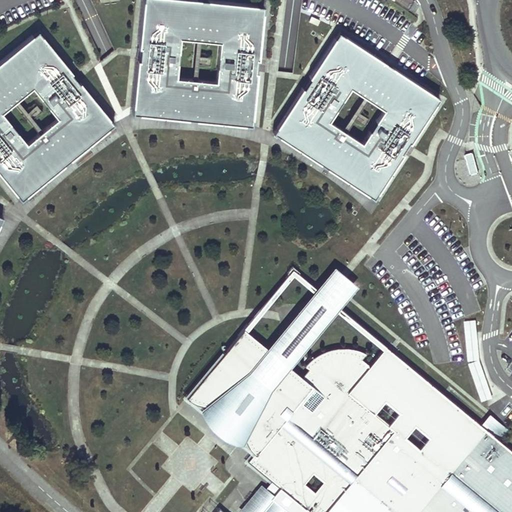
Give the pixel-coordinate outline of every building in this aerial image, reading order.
[(265,6),(206,0),(146,0),(140,54),(134,112),(252,125),(260,66),(265,6)] [(0,173),(19,198),(112,123),(76,78),(38,31),(0,61),(0,173)] [(407,149),(439,99),(387,66),(339,35),(306,86),(275,136),(375,199),(407,149)] [(471,172),(478,170),(473,151),(466,152),(471,172)] [(339,307),(357,285),(346,276),(334,266),(315,288),(313,291),(266,347),(246,331),(240,338),(237,335),(226,349),(239,360),(241,358),(243,357),(245,356),(248,357),(250,358),(252,359),(253,360),(254,363),(255,365),(254,368),(274,385),(277,387),(286,375),(287,374),(289,373),(292,372),(294,372),(296,373),(299,374),(290,367),(336,310),(339,307)] [(246,331),(293,274),(313,291),(315,288),(292,269),(243,328),(246,331)] [(339,307),(336,310),(381,348),(383,345),(339,307)] [(246,331),(243,328),(237,335),(240,338),(246,331)] [(492,439),(484,432),(486,430),(480,425),(426,380),(383,345),(381,348),(382,349),(369,366),(361,359),(366,353),(364,352),(361,351),(359,350),(357,350),(354,349),(352,348),(349,348),(347,348),(344,348),(342,347),(339,348),(337,348),(336,348),(332,349),(330,349),(327,350),(325,351),(322,352),(320,353),(318,354),(316,355),(314,356),(312,358),(310,360),(308,361),(306,363),(305,365),(304,365),(308,369),(301,376),(299,374),(296,373),(294,372),(292,372),(289,373),(287,374),(286,375),(277,387),(274,385),(254,368),(255,365),(254,363),(253,360),(252,359),(250,358),(248,357),(245,356),(243,357),(241,358),(239,360),(226,349),(186,397),(200,409),(205,413),(211,405),(214,405),(216,404),(219,404),(221,403),(223,402),(226,401),(228,400),(230,399),(232,397),(233,396),(234,399),(235,401),(237,403),(239,405),(241,406),(243,407),(245,408),(248,408),(246,410),(245,412),(244,415),(243,417),(243,421),(242,422),(242,425),(242,427),(242,430),(243,431),(236,439),(243,445),(254,453),(247,461),(274,483),(268,490),(263,495),(256,490),(245,503),(255,511),(511,511),(511,451),(500,441),(494,436),(492,439)] [(208,422),(209,424),(211,426),(213,428),(214,430),(215,431),(218,433),(220,434),(222,436),(224,437),(227,438),(229,440),(231,440),(233,442),(243,445),(236,439),(243,431),(242,430),(242,427),(242,425),(242,422),(243,421),(243,417),(244,415),(245,412),(246,410),(248,408),(245,408),(243,407),(241,406),(239,405),(237,403),(235,401),(234,399),(233,396),(232,397),(230,399),(228,400),(226,401),(223,402),(221,403),(219,404),(216,404),(214,405),(211,405),(205,413),(200,409),(200,410),(201,412),(202,414),(203,416),(205,418),(206,420),(208,422)] [(509,430),(489,414),(480,425),(486,430),(494,436),(500,441),(509,430)] [(494,436),(486,430),(484,432),(492,439),(494,436)] [(268,490),(261,484),(256,490),(263,495),(268,490)] [(255,511),(245,503),(239,511),(240,511),(255,511)]
